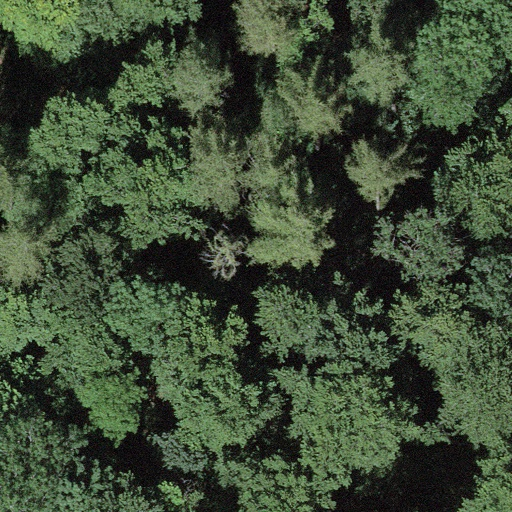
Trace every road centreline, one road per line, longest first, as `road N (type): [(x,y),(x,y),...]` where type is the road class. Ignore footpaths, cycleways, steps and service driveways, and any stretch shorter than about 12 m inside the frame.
road 1 (track): [(0,170),(73,128),(158,119),(239,98),(446,0)]
road 2 (track): [(326,511),(0,356)]
